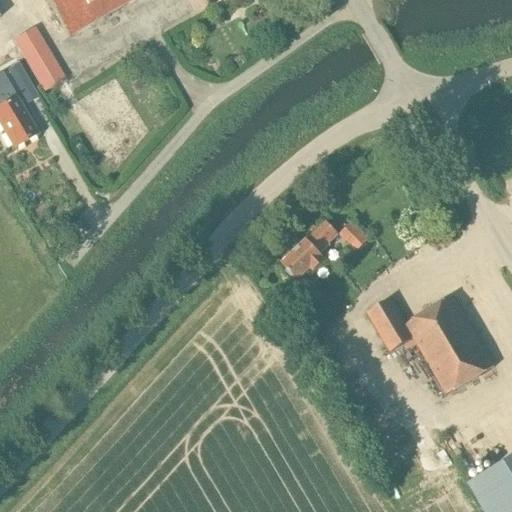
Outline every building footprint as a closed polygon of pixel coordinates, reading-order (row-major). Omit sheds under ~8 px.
[(131,0),(45,0),(68,37),(131,0)] [(12,42),(44,95),(66,81),(35,29),(12,42)] [(17,62),(0,71),(0,126),(13,149),(37,135),(15,97),(13,98),(7,87),(26,76),(17,62)] [(325,222),(281,263),(297,280),(310,268),(313,271),(325,260),(318,253),(338,235),(325,222)] [(367,240),(352,224),(340,235),(355,252),(367,240)] [(452,297),(406,325),(390,299),(367,313),(390,352),(413,338),(446,395),(493,367),(452,297)] [(323,333),(307,343),(320,363),(335,353),(329,343),(323,333)] [(511,511),(511,458),(469,484),(485,511),(511,511)]
